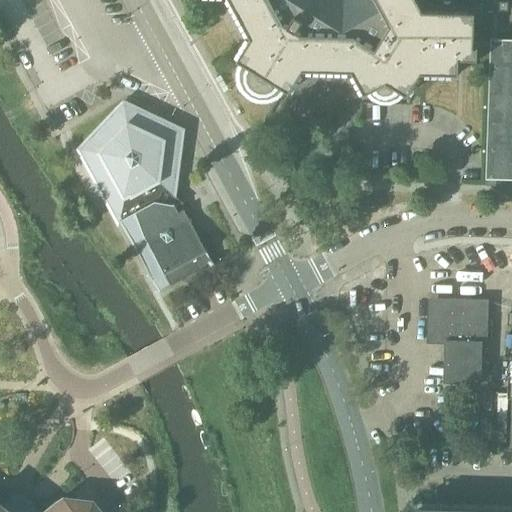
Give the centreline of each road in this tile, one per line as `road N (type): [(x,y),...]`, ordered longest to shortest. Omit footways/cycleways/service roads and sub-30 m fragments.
road 1 (unclassified): [(5,279),(58,373),(85,390),(290,286)]
road 2 (tertiary): [(290,286),(136,0)]
road 3 (tertiary): [(373,511),(352,419),(290,286)]
road 4 (residential): [(290,286),(423,223),(511,217)]
road 5 (unknown): [(382,236),(410,331),(401,400)]
